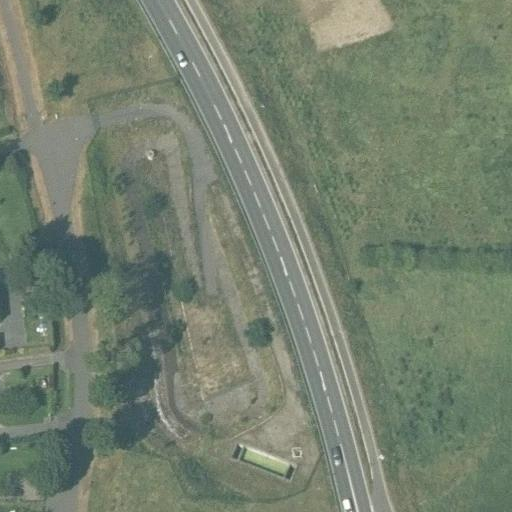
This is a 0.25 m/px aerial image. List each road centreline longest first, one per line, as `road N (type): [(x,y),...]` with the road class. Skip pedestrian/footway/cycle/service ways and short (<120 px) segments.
road 1 (secondary): [(358,511),(279,259),(220,117),(157,0)]
road 2 (residential): [(72,511),(84,406),(80,286),(47,134)]
